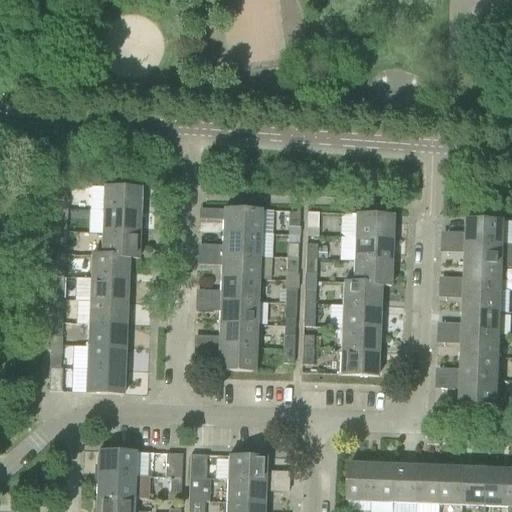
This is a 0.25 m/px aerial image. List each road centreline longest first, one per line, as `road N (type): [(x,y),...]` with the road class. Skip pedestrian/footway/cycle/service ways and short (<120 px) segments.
road 1 (residential): [(436,148),(420,425),(312,422)]
road 2 (residential): [(174,418),(188,129)]
road 3 (residential): [(174,418),(74,416),(0,478)]
road 4 (residential): [(312,422),(174,418)]
